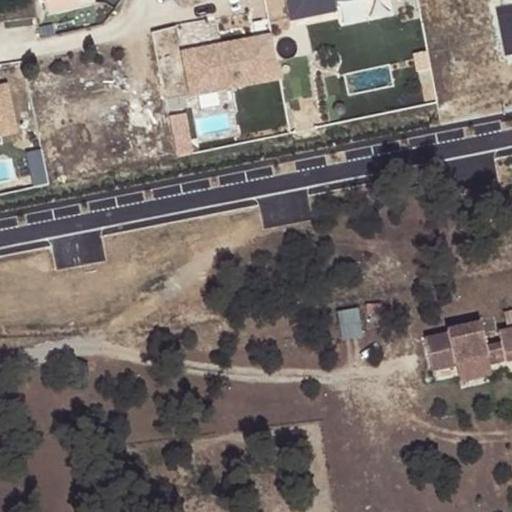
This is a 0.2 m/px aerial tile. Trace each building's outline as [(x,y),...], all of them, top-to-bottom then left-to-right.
[(80,13),(77,0),(42,7),(45,20),(80,13)] [(287,0),(293,22),(342,11),(340,2),(348,0),(287,0)] [(179,26),(157,29),(162,76),(185,73),(179,26)] [(182,48),(191,96),(284,80),(276,32),(182,48)] [(0,144),(22,141),(12,83),(0,84),(0,144)] [(424,340),(432,372),(455,367),(455,364),(487,357),(487,359),(503,355),(505,362),(505,363),(511,361),(511,329),(498,333),(500,344),(486,348),(480,324),(446,332),(447,335),(424,340)] [(487,359),(489,366),(505,362),(503,355),(487,359)]
